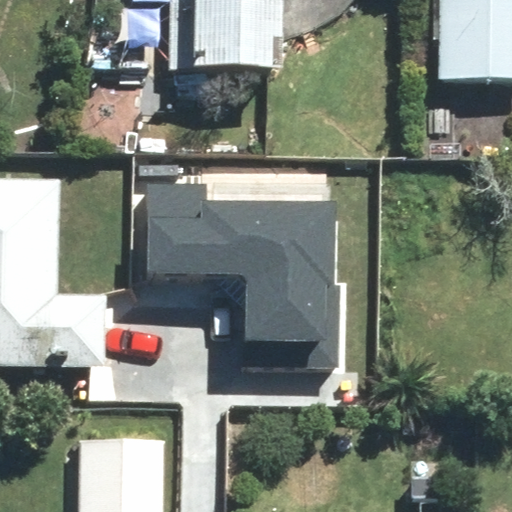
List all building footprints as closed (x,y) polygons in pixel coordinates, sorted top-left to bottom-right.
[(172,0),(170,73),(284,76),(286,0),(172,0)] [(511,0),(440,0),(440,84),(511,83),(511,0)] [(62,184),(0,183),(0,371),(108,373),(109,301),(61,300),(62,184)] [(204,188),(148,188),(148,274),(246,273),(247,365),(337,364),(336,288),(334,288),(333,203),(204,204),(204,188)] [(165,511),(166,447),(83,446),(82,511),(165,511)]
